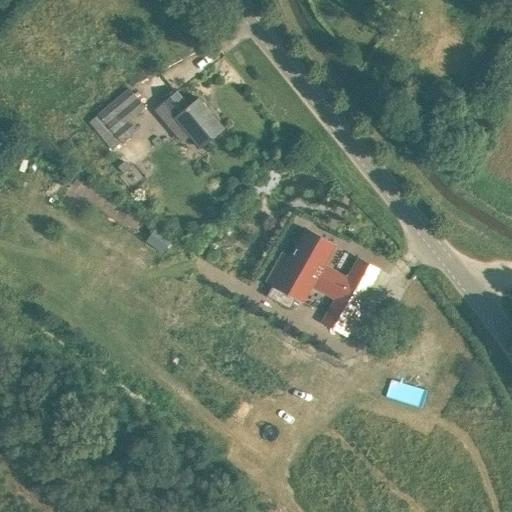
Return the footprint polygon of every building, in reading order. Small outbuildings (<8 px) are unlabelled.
[(129,89),(100,115),(115,133),(128,122),(145,107),(129,89)] [(166,101),(165,102),(196,138),(194,140),(201,148),(225,129),(199,97),(189,105),(177,91),(165,101),(166,101)] [(123,143),(136,132),(128,122),(115,133),(123,143)] [(125,160),(118,166),(125,175),(132,168),(125,160)] [(308,229),(293,257),(284,252),(268,281),(275,285),(269,294),(291,308),(297,298),(302,302),(311,286),(335,300),(323,321),(348,335),(361,311),(358,309),(381,269),(360,258),(348,278),(324,264),(335,244),(308,229)]
